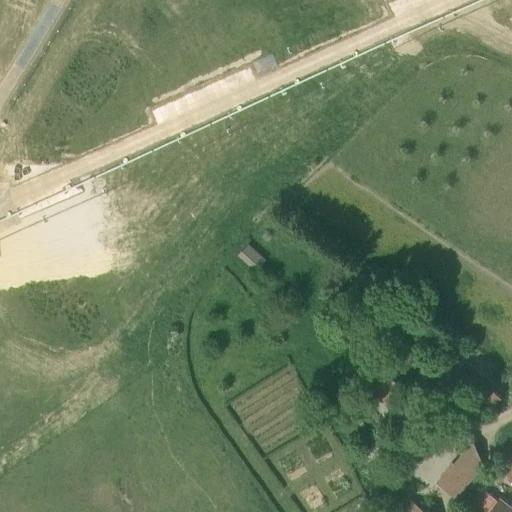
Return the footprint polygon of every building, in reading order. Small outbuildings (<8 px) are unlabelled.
[(256,266),(265,253),(247,241),(238,254),(256,266)] [(397,399),(403,376),(375,369),(369,392),(397,399)] [(436,477),(457,496),(491,460),(471,441),(436,477)] [(511,454),(502,468),(511,475),(511,454)] [(511,511),(511,504),(501,495),(497,500),(488,493),(473,511),(511,511)]
